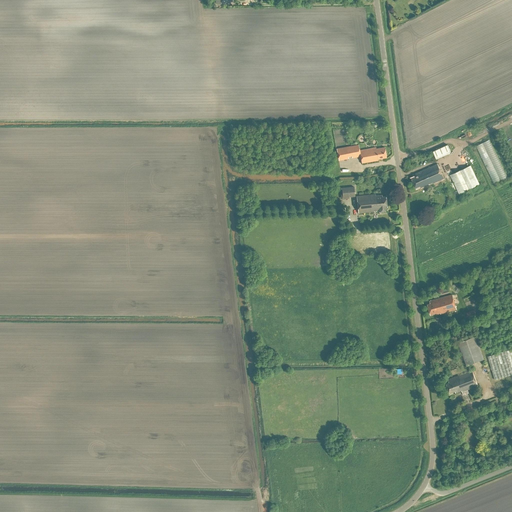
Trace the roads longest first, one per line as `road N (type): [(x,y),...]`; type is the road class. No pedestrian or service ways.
road 1 (unclassified): [(424,486),(431,431),(376,0)]
road 2 (track): [(376,3),(248,0)]
